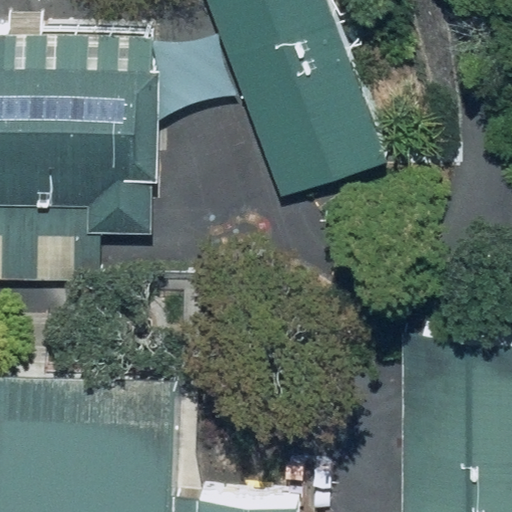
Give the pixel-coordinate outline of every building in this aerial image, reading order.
[(344,0),(214,0),(283,183),(397,140),(344,0)] [(0,219),(162,220),(162,40),(16,39),(16,16),(0,15),(0,219)] [(511,511),(511,310),(404,310),(402,511),(511,511)] [(181,360),(48,360),(48,470),(180,470),(181,360)] [(0,501),(43,502),(44,396),(0,395),(0,501)] [(300,511),(301,471),(180,470),(180,511),(300,511)]
